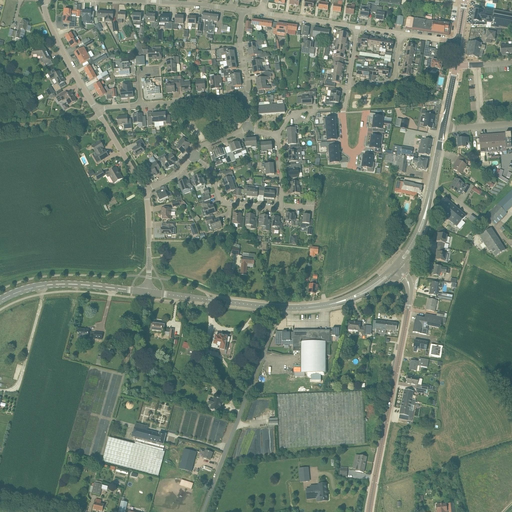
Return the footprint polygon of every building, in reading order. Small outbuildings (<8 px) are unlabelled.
[(313,8),(314,3),(315,1),(309,0),(304,0),(304,7),(313,8)] [(336,0),(335,0),(335,4),(334,3),(333,11),(341,12),(343,1),(336,0)] [(328,10),(329,5),(329,3),(319,2),(319,4),(318,9),(328,10)] [(354,14),(355,9),(355,5),(351,5),(351,7),(347,6),(346,13),(354,14)] [(367,7),(361,6),(360,10),(361,10),(360,17),(368,18),(369,13),(372,13),(372,12),(373,12),(374,6),(367,6),(367,7)] [(385,11),(382,11),(382,8),(374,6),(373,12),(376,13),(375,20),(384,21),(385,14),(384,14),(385,11)] [(479,7),(475,6),(471,25),(486,25),(487,23),(491,24),(491,28),(495,29),(511,28),(511,12),(510,12),(510,13),(484,8),(484,7),(479,7)] [(91,18),(91,16),(91,11),(83,11),(83,18),(88,18),(87,23),(94,24),(94,18),(91,18)] [(105,18),(106,12),(98,12),(98,18),(99,18),(99,22),(102,22),(103,18),(105,18)] [(113,19),(113,18),(113,13),(106,12),(105,18),(105,22),(112,23),(112,18),(113,19)] [(208,32),(211,14),(203,13),(202,18),(202,20),(205,20),(204,32),(208,32)] [(141,14),(133,14),(133,21),(133,23),(134,24),(135,25),(137,25),(140,26),(140,22),(141,22),(141,14)] [(219,15),(211,14),(208,32),(208,34),(214,35),(215,26),(213,25),(213,21),(218,22),(219,15)] [(155,22),(155,20),(155,15),(147,15),(147,22),(151,22),(151,28),(158,29),(158,23),(155,22)] [(169,22),(169,21),(169,16),(161,15),(161,23),(166,23),(165,29),(172,30),(172,23),(172,22),(169,22)] [(183,23),(183,22),(184,17),(176,16),(175,23),(172,23),(172,30),(178,30),(178,24),(185,24),(185,23),(183,23)] [(196,24),(196,22),(196,17),(188,17),(188,24),(192,24),(192,28),(195,28),(195,24),(196,24)] [(431,31),(433,21),(407,17),(406,27),(431,31)] [(448,33),(449,24),(443,23),(443,20),(437,19),(436,22),(433,21),(431,31),(444,33),(444,32),(448,33)] [(262,27),(262,21),(252,20),(252,22),(247,22),(245,31),(252,32),(252,28),(251,28),(252,25),(257,26),(256,29),(262,30),(261,27),(262,27)] [(22,30),(30,32),(32,26),(27,25),(28,23),(22,21),(21,25),(19,24),(18,29),(17,32),(13,31),(11,37),(20,39),(22,30)] [(287,30),(287,25),(277,23),(277,27),(274,27),(274,30),(273,34),(277,35),(278,32),(286,33),(287,30)] [(319,37),(320,29),(314,28),(313,36),(316,37),(315,43),(310,42),(309,52),(309,53),(314,54),(315,49),(316,43),(319,43),(320,37),(319,37)] [(502,31),(493,29),(488,28),(486,39),(495,41),(496,34),(501,35),(502,31)] [(329,38),(329,35),(330,31),(320,29),(319,37),(320,37),(329,38)] [(77,37),(76,34),(74,32),(71,33),(69,34),(65,36),(68,42),(77,37)] [(76,41),(75,39),(78,37),(77,37),(68,42),(72,48),(78,44),(80,42),(79,40),(76,41)] [(248,51),(257,49),(257,46),(263,45),(262,40),(255,41),(255,44),(248,45),(248,48),(248,51)] [(482,44),(470,42),(468,56),(478,58),(479,56),(482,57),(483,50),(485,51),(486,46),(481,45),(482,44)] [(511,44),(501,45),(501,55),(506,55),(506,54),(511,53),(511,44)] [(429,47),(425,46),(424,57),(427,57),(430,58),(433,58),(437,59),(439,51),(436,50),(436,49),(429,48),(429,47)] [(148,47),(142,48),(144,54),(148,54),(149,58),(152,58),(152,60),(162,59),(161,50),(161,47),(152,48),(152,49),(148,49),(148,47)] [(45,48),(40,49),(37,49),(37,48),(33,48),(33,54),(36,54),(37,55),(37,57),(40,56),(44,64),(51,60),(45,48)] [(78,59),(87,53),(84,48),(81,50),(81,49),(79,51),(75,53),(78,59)] [(234,51),(229,52),(226,53),(226,48),(219,49),(220,54),(222,54),(222,56),(223,59),(235,57),(235,55),(234,51)] [(265,57),(266,57),(266,53),(262,53),(261,52),(258,52),(257,49),(248,51),(248,53),(249,53),(250,56),(257,55),(257,58),(259,58),(265,57)] [(344,54),(345,52),(337,51),(337,54),(334,54),(334,57),(333,60),(343,62),(344,59),(346,59),(346,55),(344,54)] [(81,64),(85,62),(87,61),(90,59),(87,53),(78,59),(81,64)] [(95,64),(107,57),(105,54),(101,56),(93,61),(95,64)] [(179,65),(179,64),(178,57),(171,58),(172,62),(167,62),(168,73),(177,73),(177,72),(179,72),(180,71),(180,66),(179,65)] [(265,60),(265,57),(259,58),(259,61),(252,62),(252,65),(252,66),(252,68),(261,66),(261,64),(265,63),(264,60),(265,60)] [(383,67),(382,76),(385,76),(385,77),(388,78),(389,69),(387,69),(388,62),(390,62),(391,59),(384,58),(384,59),(384,61),(383,67)] [(433,60),(433,58),(430,58),(429,60),(428,60),(426,67),(431,68),(441,70),(442,62),(433,60)] [(115,69),(114,69),(115,76),(120,76),(121,76),(126,75),(125,72),(129,72),(129,68),(129,67),(130,67),(131,66),(131,64),(130,64),(129,64),(129,62),(129,59),(122,59),(122,63),(119,63),(120,69),(115,69)] [(343,65),(343,62),(333,60),(332,66),(335,66),(334,70),(342,71),(342,69),(344,69),(345,65),(343,65)] [(356,64),(356,67),(357,67),(357,73),(356,76),(360,76),(359,78),(362,78),(364,66),(365,62),(362,62),(362,65),(356,64)] [(222,74),(230,72),(229,70),(237,69),(236,65),(237,65),(236,63),(226,64),(223,65),(224,68),(224,70),(221,71),(222,74)] [(87,75),(98,70),(98,69),(96,67),(95,67),(93,65),(90,66),(84,70),(87,75)] [(379,67),(377,67),(377,65),(374,65),(373,67),(372,75),(378,76),(379,75),(382,76),(383,67),(379,66),(379,67)] [(261,66),(252,68),(253,70),(254,74),(261,72),(262,75),(263,75),(269,74),(269,73),(269,71),(266,71),(266,69),(265,66),(261,66)] [(372,75),(373,67),(370,67),(364,66),(362,78),(365,78),(365,77),(369,78),(369,75),(372,75)] [(59,71),(58,72),(56,73),(54,70),(48,74),(52,81),(55,79),(59,85),(65,81),(59,71)] [(99,73),(98,70),(87,75),(91,81),(95,79),(97,78),(97,77),(100,75),(98,73),(99,73)] [(232,81),(241,80),(241,77),(240,78),(239,74),(232,75),(232,72),(230,72),(222,74),(223,74),(224,77),(227,76),(227,79),(231,78),(232,81)] [(272,77),(271,74),(269,74),(263,75),(264,78),(256,79),(257,83),(256,83),(256,85),(266,84),(265,81),(269,80),(269,78),(272,77)] [(222,83),(221,78),(221,76),(214,77),(215,77),(210,78),(211,89),(219,89),(219,83),(222,83)] [(175,87),(178,87),(178,80),(171,81),(171,85),(166,85),(166,88),(167,93),(175,92),(175,87)] [(191,91),(190,86),(190,83),(183,84),(183,80),(178,80),(178,87),(181,87),(182,92),(191,91)] [(205,90),(205,85),(204,80),(196,81),(196,86),(197,91),(205,90)] [(229,87),(227,88),(228,91),(234,90),(234,87),(241,86),(241,82),(241,80),(232,81),(232,84),(228,85),(229,87)] [(100,83),(94,86),(97,92),(103,89),(103,88),(101,86),(105,84),(103,81),(100,83)] [(159,87),(154,87),(154,83),(151,84),(151,81),(145,82),(145,85),(145,88),(146,88),(147,95),(151,94),(151,95),(160,94),(159,87)] [(123,89),(121,89),(121,98),(122,98),(122,99),(126,98),(133,97),(133,89),(131,89),(130,87),(131,87),(131,83),(123,83),(123,89)] [(266,87),(266,85),(266,84),(256,85),(257,88),(257,87),(258,91),(259,95),(264,94),(263,90),(270,89),(270,86),(266,87)] [(103,89),(97,92),(100,98),(106,94),(107,96),(112,95),(112,90),(109,90),(107,86),(106,87),(103,88),(103,89)] [(51,96),(55,93),(51,87),(47,90),(50,96),(51,96)] [(336,89),(328,88),(328,91),(331,91),(330,97),(339,98),(340,92),(336,92),(336,89)] [(67,94),(66,92),(66,91),(59,95),(63,101),(66,99),(68,103),(66,104),(62,106),(65,111),(69,108),(67,105),(69,104),(69,105),(76,101),(73,94),(71,92),(70,93),(67,94)] [(312,105),(312,99),(317,99),(316,91),(309,92),(309,96),(301,97),(302,100),(302,105),(307,105),(312,105)] [(330,97),(326,96),(325,105),(332,105),(333,102),(339,103),(339,98),(330,97)] [(278,102),(278,104),(278,114),(285,113),(284,104),(286,104),(286,101),(283,101),(278,102)] [(264,102),(256,103),(256,106),(258,106),(258,115),(265,115),(264,102)] [(154,123),(159,122),(158,112),(155,113),(156,114),(151,114),(152,117),(148,117),(148,126),(155,126),(154,123)] [(164,125),(165,125),(170,124),(170,116),(166,116),(165,113),(161,114),(161,112),(158,112),(159,122),(164,122),(164,125)] [(434,115),(426,113),(423,127),(432,129),(432,128),(433,128),(434,124),(433,124),(434,115)] [(143,122),(142,117),(142,114),(133,114),(134,124),(142,123),(143,127),(146,127),(146,123),(146,121),(143,122)] [(132,129),(132,124),(131,119),(128,119),(127,116),(124,117),(122,117),(117,117),(118,125),(124,125),(124,129),(132,129)] [(373,119),(372,122),(373,122),(384,124),(391,125),(391,122),(384,121),(384,118),(374,116),(374,119),(373,119)] [(293,128),(287,129),(287,133),(287,134),(297,134),(297,132),(296,129),(298,129),(298,126),(293,127),(293,128)] [(511,132),(479,135),(480,154),(507,152),(506,149),(511,148),(511,132)] [(372,136),(371,142),(380,143),(381,137),(383,138),(384,135),(378,134),(377,137),(372,136)] [(177,149),(179,151),(183,154),(186,151),(186,150),(190,144),(183,138),(178,144),(179,145),(179,146),(180,147),(177,149)] [(259,149),(258,144),(257,144),(256,138),(249,139),(250,147),(251,147),(251,148),(256,148),(256,149),(259,149)] [(465,143),(468,143),(468,138),(457,139),(458,148),(466,147),(465,143)] [(145,151),(143,147),(145,146),(142,139),(136,143),(138,146),(132,150),(136,157),(145,151)] [(294,140),(288,140),(288,145),(290,145),(291,148),(293,148),(300,147),(300,144),(299,139),(294,140)] [(432,140),(427,139),(425,139),(425,140),(421,140),(420,146),(418,153),(429,155),(432,140)] [(101,161),(104,159),(109,156),(105,151),(103,148),(104,148),(100,141),(95,144),(92,145),(92,146),(92,147),(95,153),(96,152),(98,155),(97,155),(98,157),(101,161)] [(246,150),(245,148),(243,143),(240,144),(239,142),(238,143),(238,142),(234,143),(238,154),(242,153),(241,152),(246,150)] [(329,142),(320,143),(321,148),(327,147),(327,153),(329,153),(339,152),(338,146),(330,147),(329,142)] [(371,142),(370,148),(376,149),(376,152),(382,153),(382,150),(379,150),(380,143),(371,142)] [(234,156),(238,154),(234,143),(230,145),(230,146),(229,146),(231,152),(228,153),(232,162),(235,161),(232,154),(233,154),(234,156)] [(267,151),(269,151),(268,143),(261,143),(261,148),(261,151),(260,151),(260,155),(264,155),(264,153),(267,152),(267,151)] [(397,155),(411,157),(413,149),(398,146),(397,155)] [(293,151),(289,151),(289,157),(302,156),(301,150),(301,147),(300,147),(293,148),(293,151)] [(232,162),(228,153),(226,154),(224,148),(222,149),(222,148),(218,149),(222,160),(225,158),(227,164),(232,162)] [(214,163),(222,160),(218,149),(214,151),(214,152),(213,152),(214,156),(211,157),(214,163)] [(177,162),(174,158),(172,153),(166,156),(167,157),(164,159),(163,157),(159,159),(161,161),(166,170),(174,165),(173,164),(177,162)] [(362,158),(362,161),(363,161),(373,163),(374,157),(375,157),(375,154),(369,153),(369,156),(363,155),(363,158),(362,158)] [(411,157),(397,155),(393,155),(386,155),(385,156),(383,156),(382,161),(384,162),(384,163),(392,164),(392,168),(397,169),(397,172),(405,173),(406,160),(413,161),(412,164),(418,165),(417,169),(426,171),(427,160),(419,159),(419,160),(417,159),(417,158),(413,157),(411,157)] [(302,156),(289,157),(289,162),(290,162),(294,162),(294,165),(301,164),(302,164),(302,161),(302,156)] [(455,166),(453,169),(461,174),(466,165),(468,162),(459,156),(454,165),(455,166)] [(153,157),(150,159),(149,161),(150,163),(152,164),(151,165),(152,167),(145,172),(150,179),(158,175),(156,171),(157,171),(160,169),(153,157)] [(362,162),(362,165),(362,168),(368,168),(367,171),(373,172),(374,163),(373,163),(363,161),(363,162),(362,162)] [(291,169),(289,169),(290,178),(295,177),(299,177),(299,176),(302,176),(302,173),(301,173),(301,164),(294,165),(294,169),(291,169)] [(114,184),(118,181),(122,179),(116,168),(108,173),(106,174),(108,177),(110,176),(114,184)] [(225,187),(233,184),(236,183),(234,177),(231,170),(229,171),(224,173),(226,177),(226,179),(223,180),(225,187)] [(98,180),(104,176),(105,176),(102,171),(101,171),(95,175),(98,180)] [(201,185),(202,187),(205,185),(205,183),(206,183),(204,178),(201,179),(200,175),(195,177),(192,178),(193,179),(194,183),(195,183),(196,187),(201,185)] [(465,185),(460,181),(456,179),(453,182),(454,182),(451,188),(450,188),(452,189),(451,190),(453,191),(453,190),(460,195),(462,192),(466,194),(470,187),(465,185)] [(187,181),(186,180),(179,183),(180,187),(182,192),(189,189),(190,192),(191,192),(194,191),(192,185),(190,180),(187,181)] [(417,185),(403,183),(403,182),(397,181),(395,192),(401,193),(411,195),(416,196),(417,193),(421,194),(422,186),(417,185)] [(300,193),(300,188),(300,182),(291,183),(291,189),(291,194),(300,193)] [(241,190),(238,189),(235,190),(233,184),(225,187),(227,193),(231,192),(232,195),(236,196),(241,196),(241,190)] [(253,186),(245,186),(244,194),(247,194),(247,197),(252,197),(253,186)] [(258,187),(258,190),(255,189),(256,187),(253,186),(252,197),(254,197),(254,199),(257,199),(257,198),(258,198),(258,195),(261,196),(262,188),(258,187)] [(169,192),(167,187),(156,192),(157,195),(159,199),(158,200),(158,201),(159,202),(160,202),(161,202),(162,202),(163,201),(163,200),(168,198),(166,193),(169,192)] [(474,187),(471,190),(479,195),(481,192),(474,187)] [(269,199),(270,188),(267,188),(267,190),(264,190),(264,188),(262,188),(261,196),(264,196),(264,198),(269,199)] [(278,189),(273,188),(270,188),(269,199),(275,199),(275,196),(278,197),(278,189)] [(445,197),(437,207),(441,211),(442,211),(445,213),(444,215),(457,227),(460,223),(464,219),(452,209),(454,207),(452,205),(453,205),(449,202),(450,201),(445,197)] [(213,205),(212,206),(210,201),(203,204),(204,209),(207,216),(216,213),(213,205)] [(498,222),(507,214),(507,213),(498,204),(486,216),(495,225),(498,222)] [(171,208),(166,208),(161,208),(161,215),(162,215),(162,219),(171,219),(171,208)] [(241,219),(242,214),(234,213),(233,224),(238,224),(238,228),(243,228),(244,220),(241,219)] [(294,214),(291,213),(286,213),(286,221),(289,222),(289,224),(292,224),(292,226),(298,226),(299,219),(296,219),(296,216),(294,215),(294,214)] [(256,229),(257,226),(257,221),(254,221),(254,215),(247,214),(246,225),(251,225),(251,229),(256,229)] [(310,215),(305,215),(303,214),(303,216),(303,220),(301,220),(301,227),(306,228),(306,227),(309,227),(310,215)] [(270,231),(270,222),(267,222),(268,216),(260,215),(259,220),(259,226),(263,227),(262,231),(270,231)] [(219,219),(218,219),(215,221),(213,217),(206,220),(208,225),(211,224),(213,230),(222,227),(220,222),(219,219)] [(282,231),(282,229),(282,224),(279,224),(279,217),(273,217),(272,227),(275,227),(275,230),(282,231)] [(161,228),(161,235),(172,235),(172,228),(172,227),(174,227),(174,223),(166,223),(166,227),(167,227),(167,228),(161,228)] [(194,224),(189,226),(192,234),(197,232),(194,224)] [(500,241),(491,228),(479,236),(490,251),(492,250),(496,256),(506,250),(500,241)] [(442,234),(442,232),(437,231),(437,235),(438,235),(436,242),(438,242),(437,247),(444,248),(445,243),(445,244),(447,235),(442,234)] [(232,247),(231,254),(239,255),(240,249),(240,246),(238,245),(236,245),(236,248),(232,247)] [(444,248),(437,247),(436,252),(437,253),(436,260),(445,262),(446,254),(447,254),(450,253),(450,250),(444,248)] [(242,263),(241,274),(246,275),(247,264),(254,264),(254,261),(255,261),(255,260),(254,260),(255,259),(254,259),(255,255),(243,254),(243,257),(242,257),(242,263)] [(295,259),(283,258),(282,267),(289,268),(289,266),(295,267),(295,259)] [(441,267),(440,267),(435,266),(433,275),(439,276),(440,272),(446,273),(449,274),(450,269),(447,268),(441,267)] [(317,286),(317,281),(313,280),(312,285),(310,285),(309,293),(316,294),(316,289),(317,289),(318,286),(317,286)] [(443,284),(433,282),(431,290),(430,290),(430,294),(437,296),(438,288),(442,288),(443,284)] [(434,312),(436,301),(429,299),(426,310),(434,312)] [(446,319),(430,315),(425,314),(424,318),(416,317),(413,332),(427,335),(428,326),(432,327),(440,329),(441,323),(445,324),(446,319)] [(397,323),(376,321),(375,329),(376,329),(376,333),(386,334),(386,330),(389,331),(396,331),(397,323)] [(366,337),(367,332),(367,327),(363,326),(363,328),(360,327),(360,323),(349,322),(348,330),(363,331),(362,336),(366,337)] [(173,340),(174,331),(174,329),(170,329),(164,329),(165,325),(152,323),(151,331),(164,332),(170,333),(169,339),(173,340)] [(339,337),(339,333),(339,328),(332,328),(332,331),(330,331),(330,336),(332,336),(335,336),(335,337),(339,337)] [(102,340),(102,338),(103,333),(95,332),(95,333),(89,332),(89,330),(79,329),(78,337),(84,337),(84,339),(88,339),(88,335),(94,336),(94,339),(102,340)] [(330,355),(330,336),(330,331),(293,332),(293,340),(293,344),(293,351),(301,351),(301,368),(295,368),(295,373),(301,373),(326,373),(326,355),(330,355)] [(287,332),(282,332),(282,341),(283,341),(283,345),(293,344),(293,340),(293,332),(293,333),(287,333),(287,332)] [(226,342),(229,343),(230,338),(220,335),(219,337),(216,336),(215,339),(214,339),(213,344),(212,347),(224,350),(226,342)] [(197,342),(191,341),(190,343),(188,349),(197,351),(198,345),(196,345),(197,342)] [(414,348),(413,352),(415,352),(418,353),(419,349),(426,350),(428,343),(415,341),(413,348),(414,348)] [(431,347),(429,357),(441,359),(441,355),(442,353),(444,354),(445,349),(443,348),(443,347),(431,344),(431,347)] [(416,371),(417,366),(427,368),(429,360),(419,358),(418,362),(411,361),(410,363),(411,364),(410,370),(414,371),(416,371)] [(407,375),(406,379),(407,380),(407,383),(412,384),(417,385),(417,388),(425,390),(428,391),(428,390),(434,390),(434,387),(429,386),(422,385),(423,380),(421,378),(419,378),(412,376),(407,375)] [(413,392),(409,391),(404,390),(403,399),(406,399),(406,401),(415,403),(416,400),(412,399),(413,392)] [(363,391),(278,395),(279,419),(269,419),(269,426),(279,426),(280,449),(365,444),(363,391)] [(223,400),(218,399),(214,397),(213,400),(209,399),(208,404),(211,405),(210,410),(219,412),(223,400)] [(415,406),(415,403),(406,401),(406,399),(403,399),(399,419),(412,421),(414,411),(413,411),(414,406),(415,406)] [(164,445),(166,434),(159,432),(159,434),(147,431),(148,426),(136,423),(132,437),(137,438),(135,444),(109,437),(102,462),(158,477),(165,452),(163,451),(165,445),(164,445)] [(210,461),(213,453),(206,451),(202,449),(201,453),(204,455),(203,458),(210,461)] [(185,450),(180,469),(191,472),(196,453),(185,450)] [(367,457),(359,456),(355,455),(353,469),(356,469),(356,471),(363,473),(367,457)] [(347,477),(347,468),(341,467),(340,471),(339,476),(347,477)] [(305,470),(298,471),(300,485),(307,484),(305,470)] [(198,487),(202,475),(198,474),(194,485),(198,487)] [(94,483),(92,495),(100,497),(101,489),(107,491),(108,486),(102,485),(94,483)] [(319,489),(306,490),(307,496),(320,495),(320,500),(323,499),(323,500),(324,500),(324,499),(327,499),(326,484),(319,485),(319,489)] [(93,509),(103,511),(104,505),(101,504),(102,501),(96,499),(93,509)] [(120,503),(118,511),(124,511),(127,505),(127,504),(120,503)] [(446,504),(436,505),(436,511),(454,511),(453,503),(448,503),(449,510),(447,510),(446,504)]
